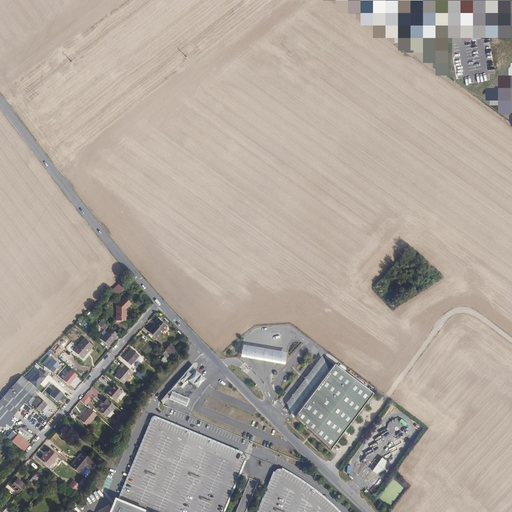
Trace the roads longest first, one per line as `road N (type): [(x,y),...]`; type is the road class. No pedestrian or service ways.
road 1 (unclassified): [(511,340),(472,311),(447,314),(327,473)]
road 2 (tertiary): [(0,100),(159,304)]
road 3 (residential): [(159,304),(0,486)]
road 4 (tertiary): [(159,304),(327,473)]
